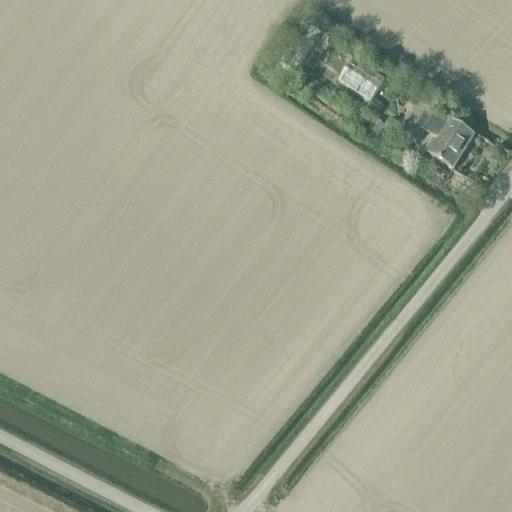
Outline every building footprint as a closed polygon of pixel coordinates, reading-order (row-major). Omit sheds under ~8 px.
[(308,54),(321,35),(311,28),(298,48),(308,54)] [(295,73),(308,54),(298,48),(286,67),(295,73)] [(353,61),(338,84),(370,104),(385,81),(353,61)] [(293,87),(300,76),(295,73),(286,67),(281,64),(274,75),(293,87)] [(446,120),(444,123),(421,109),(404,136),(415,143),(422,132),(434,139),(425,153),(452,170),(473,137),(446,120)] [(383,130),(385,128),(384,127),(374,120),(366,130),(377,138),(383,130)] [(388,134),(395,124),(389,120),(384,127),(385,128),(383,130),(388,134)]
